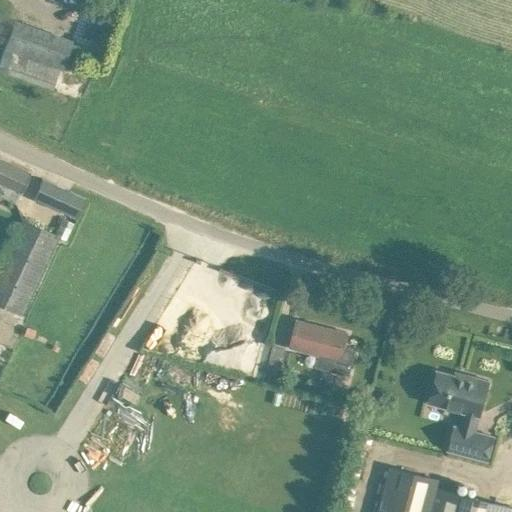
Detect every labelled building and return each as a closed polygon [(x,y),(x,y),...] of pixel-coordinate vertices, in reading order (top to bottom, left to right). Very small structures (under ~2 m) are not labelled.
[(14,21),(4,47),(61,68),(71,41),(14,21)] [(86,26),(82,36),(94,41),(98,31),(86,26)] [(4,47),(0,59),(0,70),(53,90),(61,68),(4,47)] [(0,183),(21,194),(30,173),(0,159),(0,183)] [(76,217),(85,198),(41,178),(32,197),(76,217)] [(22,220),(0,266),(0,304),(20,314),(56,236),(22,220)] [(299,320),(294,339),(291,348),(319,355),(318,359),(316,368),(349,376),(356,349),(342,346),(346,332),(299,320)] [(128,370),(162,382),(170,362),(136,349),(128,370)] [(281,363),(269,360),(266,371),(278,374),(281,363)] [(438,370),(429,402),(465,412),(461,427),(455,426),(449,450),(488,460),(494,437),(475,431),(479,415),(480,416),(489,381),(465,374),(464,377),(438,370)] [(511,511),(511,507),(436,487),(438,479),(391,467),(379,511),(511,511)]
